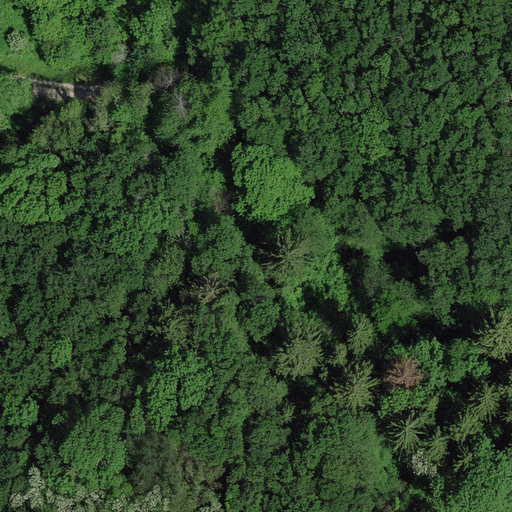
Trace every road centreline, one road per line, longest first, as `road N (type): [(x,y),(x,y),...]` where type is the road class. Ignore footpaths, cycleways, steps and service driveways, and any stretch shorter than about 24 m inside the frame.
road 1 (track): [(251,0),(176,86),(107,90),(0,78)]
road 2 (track): [(107,90),(0,162)]
